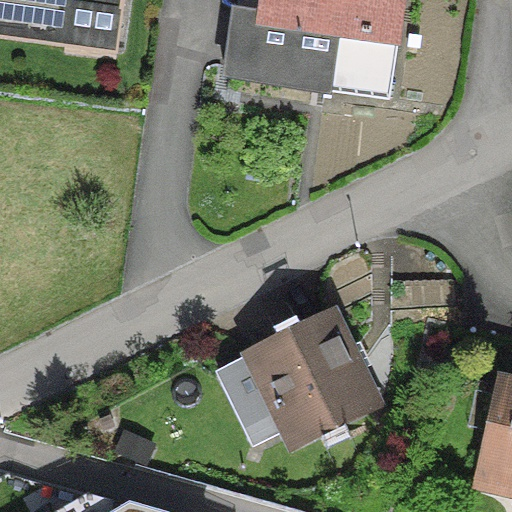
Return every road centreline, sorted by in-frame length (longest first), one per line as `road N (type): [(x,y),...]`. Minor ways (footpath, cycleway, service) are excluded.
road 1 (residential): [(457,164),(0,385)]
road 2 (residential): [(457,164),(511,275)]
